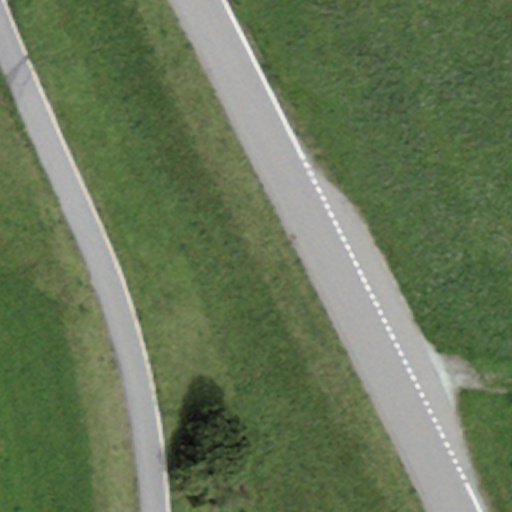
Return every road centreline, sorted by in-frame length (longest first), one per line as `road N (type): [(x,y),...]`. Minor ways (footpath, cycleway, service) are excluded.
road 1 (track): [(462,511),(196,0)]
road 2 (track): [(149,511),(150,470),(124,318),(0,26)]
